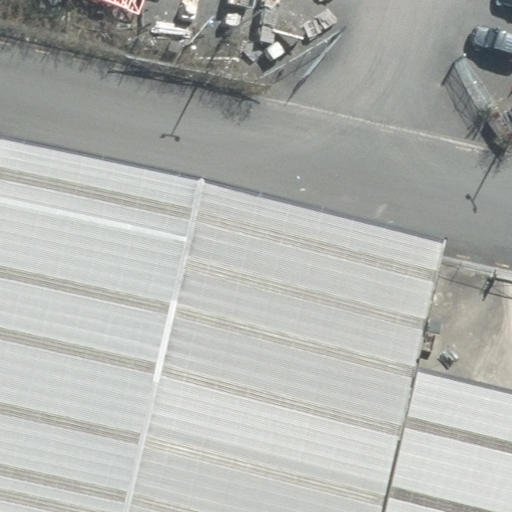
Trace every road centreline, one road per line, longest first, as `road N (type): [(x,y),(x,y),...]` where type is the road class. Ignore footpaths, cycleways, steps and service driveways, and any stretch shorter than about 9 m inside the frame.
road 1 (unclassified): [(0,63),(511,179)]
road 2 (unknown): [(413,511),(484,173)]
